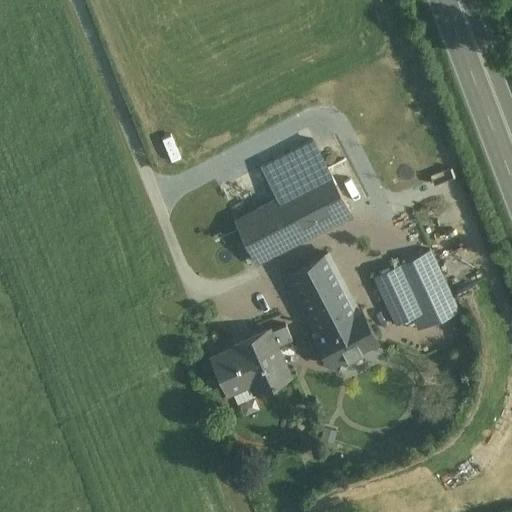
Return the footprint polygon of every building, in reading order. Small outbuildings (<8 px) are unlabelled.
[(335,186),(312,141),(262,167),(278,198),(235,220),(242,234),(335,186)] [(335,186),(242,234),(255,262),(349,214),(335,186)] [(430,252),(399,266),(420,312),(412,316),(418,329),(458,311),(430,252)] [(327,254),(288,275),(306,309),(317,331),(356,310),(327,254)] [(398,265),(374,276),(396,323),(412,316),(420,312),(399,266),(398,265)] [(317,331),(314,333),(330,364),(376,340),(359,309),(317,331)] [(253,341),(214,358),(227,390),(251,379),(256,390),(287,376),(274,346),(292,339),(285,324),(268,332),(267,329),(251,335),(253,341)]
